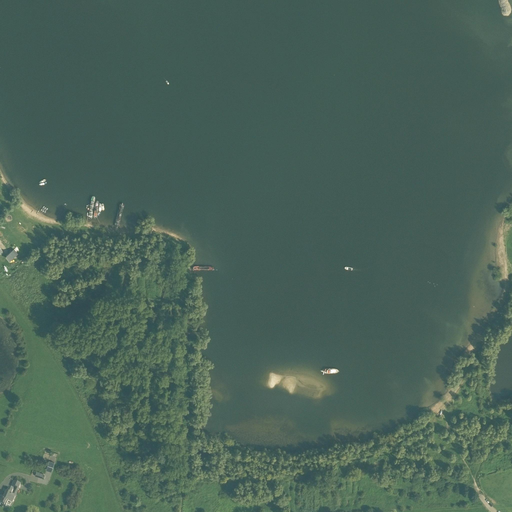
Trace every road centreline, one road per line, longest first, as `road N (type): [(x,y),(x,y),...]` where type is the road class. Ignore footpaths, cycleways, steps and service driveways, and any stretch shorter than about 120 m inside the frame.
road 1 (track): [(53,231),(162,236),(177,246),(176,469)]
road 2 (track): [(0,268),(85,411),(118,511)]
